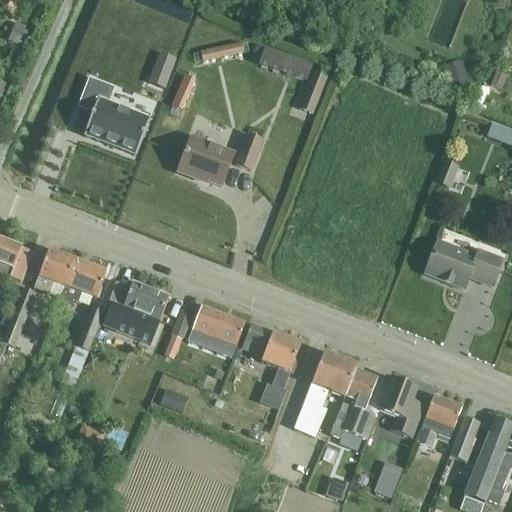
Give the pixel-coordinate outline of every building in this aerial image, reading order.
[(10,33),(7,41),(16,45),(20,37),(10,33)] [(240,44),(199,52),(201,64),(243,55),(240,44)] [(256,49),(253,59),(260,61),(263,52),(256,49)] [(260,61),(257,69),(305,86),(311,68),(264,51),(263,52),(260,61)] [(312,73),(298,111),(313,116),(327,78),(312,73)] [(465,74),(448,80),(452,93),(469,87),(465,74)] [(494,76),(490,88),(500,92),(504,80),(494,76)] [(183,78),(170,108),(180,112),(193,82),(183,78)] [(89,81),(78,109),(93,115),(83,138),(136,158),(150,122),(108,106),(114,90),(89,81)] [(511,130),(497,124),(491,139),(511,147),(511,130)] [(245,135),(232,167),(251,174),(262,141),(245,135)] [(234,157),(191,141),(178,174),(199,182),(199,181),(221,189),(234,157)] [(459,170),(442,163),(433,186),(449,193),(459,170)] [(0,276),(20,284),(31,254),(0,241),(0,276)] [(476,259),(437,244),(424,277),(464,292),(469,281),(493,290),(503,263),(478,254),(476,259)] [(49,253),(34,291),(50,297),(61,301),(65,290),(76,263),(49,253)] [(76,263),(65,290),(60,302),(76,308),(80,296),(96,302),(106,275),(76,263)] [(124,311),(113,307),(104,329),(139,343),(152,347),(171,300),(134,285),(124,311)] [(122,309),(129,290),(117,285),(110,304),(122,309)] [(14,350),(36,297),(23,291),(1,345),(14,350)] [(236,349),(246,326),(203,309),(194,333),(236,349)] [(88,354),(104,315),(91,310),(75,349),(88,354)] [(183,342),(192,319),(181,314),(172,337),(181,341),(183,342)] [(252,328),(245,345),(263,353),(270,335),(252,328)] [(172,337),(164,358),(173,362),(181,341),(172,337)] [(296,363),(302,348),(274,337),(263,365),(279,372),(273,389),(284,393),(290,376),(294,378),(300,364),(296,363)] [(200,346),(191,343),(183,363),(192,367),(200,346)] [(75,349),(64,379),(76,384),(88,354),(75,349)] [(220,352),(217,360),(226,364),(229,356),(220,352)] [(327,394),(345,401),(355,375),(357,369),(325,357),(312,392),(310,391),(294,433),(315,441),(326,412),(321,411),(327,394)] [(377,383),(355,375),(345,401),(330,438),(340,442),(343,434),(365,442),(374,419),(364,415),(377,383)] [(388,433),(410,442),(423,410),(412,405),(417,392),(402,387),(401,383),(397,382),(394,384),(392,383),(379,414),(394,419),(388,433)] [(160,407),(182,415),(187,400),(166,392),(160,407)] [(434,399),(428,414),(415,446),(432,452),(438,437),(449,442),(461,410),(434,399)] [(464,422),(450,459),(467,466),(481,471),(471,497),(486,503),(511,436),(511,429),(494,422),(484,449),(472,445),(479,428),(464,422)] [(82,427),(76,440),(98,449),(104,436),(82,427)] [(14,431),(10,440),(23,445),(26,436),(14,431)] [(511,436),(486,503),(496,506),(499,507),(504,494),(501,493),(510,470),(511,470),(511,436)] [(319,476),(315,488),(339,497),(343,484),(319,476)] [(378,484),(373,496),(391,502),(395,491),(378,484)] [(466,499),(460,511),(482,511),(484,507),(466,499)]
